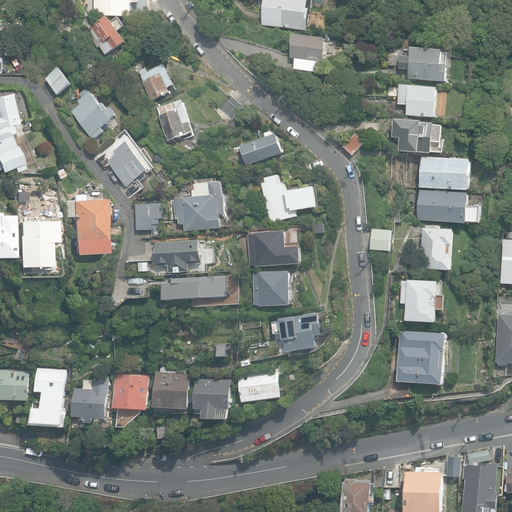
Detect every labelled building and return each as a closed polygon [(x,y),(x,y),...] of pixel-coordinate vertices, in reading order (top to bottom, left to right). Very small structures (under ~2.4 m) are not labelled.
[(106,16),(133,17),(134,5),(135,5),(135,0),(96,0),(96,13),(106,14),(106,16)] [(266,0),(263,25),(308,31),(308,26),(309,24),(310,15),(309,14),(310,12),(313,12),(314,0),(266,0)] [(101,47),(107,55),(115,50),(116,51),(128,42),(110,18),(110,17),(95,29),(88,34),(87,34),(93,42),(94,41),(99,48),(101,47)] [(327,39),(294,35),(291,58),(298,59),(296,70),(321,73),(321,71),(324,71),(327,39)] [(68,42),(75,52),(83,47),(76,36),(68,42)] [(373,69),(373,66),(373,48),(357,48),(356,66),(363,66),(363,69),(373,69)] [(409,79),(447,82),(449,66),(448,66),(443,65),(444,51),(412,48),(411,62),(407,61),(406,67),(411,67),(409,79)] [(117,63),(121,68),(129,63),(125,57),(117,63)] [(144,83),(153,102),(171,93),(171,92),(172,92),(170,88),(176,85),(166,65),(149,72),(149,71),(149,72),(147,68),(140,72),(145,82),(144,83)] [(47,79),(59,95),(74,85),(61,68),(47,79)] [(407,115),(436,118),(439,88),(401,85),(399,105),(408,105),(407,115)] [(105,104),(96,91),(93,93),(90,88),(82,94),(85,99),(82,101),(85,104),(75,111),(95,137),(98,140),(109,131),(107,129),(117,121),(115,118),(120,115),(114,107),(111,110),(107,104),(105,104)] [(14,168),(16,173),(25,169),(16,146),(14,147),(10,135),(15,133),(12,126),(19,124),(11,94),(0,96),(0,169),(2,173),(14,168)] [(220,108),(233,119),(244,106),(231,95),(220,108)] [(161,117),(169,142),(189,136),(189,135),(195,133),(186,101),(160,109),(163,116),(161,117)] [(421,153),(433,154),(436,124),(424,123),(396,120),(394,138),(402,139),(401,152),(421,154),(421,153)] [(241,146),(247,165),(285,154),(279,136),(278,136),(273,137),(272,132),(266,134),(267,139),(241,146)] [(345,148),(354,156),(367,142),(358,134),(345,148)] [(109,161),(128,187),(150,170),(129,142),(116,152),(118,155),(109,161)] [(421,188),(472,192),(474,161),(473,161),(424,157),(421,188)] [(291,180),(310,174),(307,163),(288,169),(291,180)] [(55,172),(59,179),(65,176),(60,169),(55,172)] [(291,210),(288,192),(286,186),(286,185),(285,185),(285,184),(284,184),(283,184),(281,185),(279,176),(267,179),(268,183),(264,184),(272,223),(298,217),(297,212),(294,212),(294,209),(291,210)] [(226,197),(225,182),(197,185),(197,190),(194,190),(194,197),(184,198),(185,199),(176,200),(178,219),(179,219),(180,225),(186,224),(186,231),(224,228),(223,216),(228,216),(226,197)] [(318,188),(288,192),(291,210),(294,209),(294,212),(297,212),(321,208),(318,188)] [(40,194),(44,202),(49,200),(46,191),(40,194)] [(419,192),(417,220),(482,224),(484,206),(471,206),(471,195),(419,192)] [(74,243),(107,241),(104,199),(83,201),(82,194),(72,195),(73,201),(71,201),(74,243)] [(64,200),(65,217),(72,216),(70,200),(64,200)] [(138,219),(156,220),(157,207),(138,206),(138,219)] [(0,257),(16,258),(15,215),(1,216),(1,212),(0,212),(0,257)] [(422,269),(454,271),(455,256),(449,255),(450,246),(455,246),(456,231),(442,230),(442,226),(433,225),(433,229),(425,228),(423,248),(417,247),(416,267),(422,268),(422,269)] [(31,267),(31,271),(41,271),(41,267),(52,267),(52,240),(52,227),(39,227),(39,234),(19,234),(20,268),(31,267)] [(392,252),(395,231),(374,229),(371,250),(392,252)] [(257,266),(258,267),(304,264),(303,247),(289,248),(288,231),(255,233),(255,234),(250,235),(252,266),(257,266)] [(500,283),(511,283),(511,237),(503,237),(500,283)] [(170,266),(170,273),(191,272),(190,264),(202,264),(202,256),(205,256),(204,248),(202,248),(202,240),(157,243),(157,266),(170,266)] [(139,272),(149,271),(149,263),(139,263),(139,272)] [(262,306),(296,306),(296,283),(294,271),(260,272),(260,273),(260,274),(256,274),(256,305),(262,306)] [(176,283),(165,284),(166,300),(192,299),(193,306),(242,304),(241,275),(176,279),(176,283)] [(407,321),(438,324),(439,308),(436,308),(437,298),(440,298),(441,283),(410,281),(403,281),(402,303),(409,304),(407,321)] [(511,301),(502,301),(501,314),(500,314),(497,363),(511,363),(511,301)] [(284,331),(287,353),(319,348),(317,336),(324,335),(321,313),(320,313),(283,319),(283,321),(273,322),(275,332),(284,331)] [(399,382),(445,385),(446,368),(445,368),(446,351),(447,351),(447,349),(448,335),(403,331),(399,382)] [(208,352),(208,344),(200,344),(201,352),(208,352)] [(24,360),(28,350),(21,347),(17,358),(24,360)] [(155,407),(190,410),(193,374),(174,372),(174,367),(161,366),(161,371),(157,371),(155,407)] [(240,373),(244,403),(284,398),(283,391),(285,390),(283,376),(286,375),(285,367),(240,373)] [(35,423),(65,425),(69,370),(39,368),(37,392),(45,392),(44,409),(36,408),(35,423)] [(0,399),(31,401),(32,371),(0,369),(0,399)] [(115,409),(150,410),(151,375),(117,374),(115,409)] [(86,422),(95,423),(95,419),(105,420),(105,418),(109,419),(111,379),(110,379),(110,377),(104,376),(104,378),(95,378),(94,389),(76,388),(74,416),(86,417),(86,422)] [(234,380),(198,379),(197,409),(199,409),(199,414),(206,414),(206,420),(221,420),(221,409),(233,410),(234,380)] [(472,464),(492,461),(490,449),(470,453),(472,464)] [(449,477),(463,477),(463,457),(449,457),(449,477)] [(497,511),(498,510),(500,492),(497,492),(499,464),(479,463),(479,465),(467,465),(463,511),(497,511)] [(376,488),(385,488),(385,469),(376,469),(376,488)] [(407,511),(443,511),(445,473),(409,472),(407,511)] [(344,511),(371,511),(372,502),(375,502),(376,495),(372,495),(372,483),(371,483),(371,480),(357,479),(357,478),(347,478),(347,482),(345,482),(344,511)]
